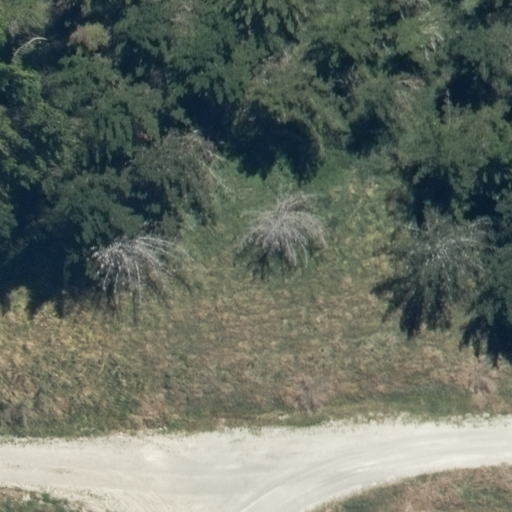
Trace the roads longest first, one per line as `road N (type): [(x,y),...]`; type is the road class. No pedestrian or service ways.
road 1 (track): [(0,455),(511,441)]
road 2 (track): [(206,511),(311,445)]
